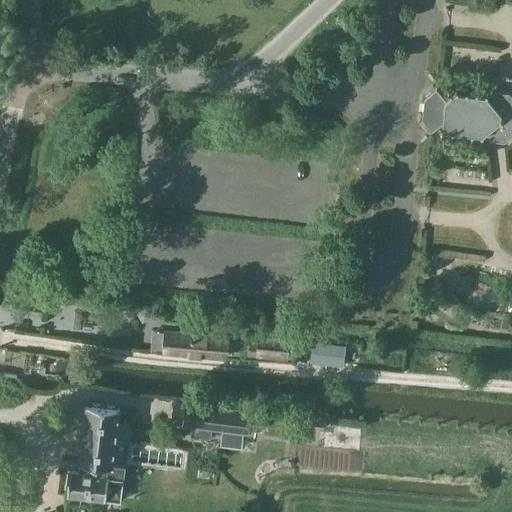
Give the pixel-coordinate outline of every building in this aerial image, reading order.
[(511,134),(511,96),(510,93),(492,91),(487,95),(487,94),(485,93),(485,95),(477,95),(477,92),(475,92),(475,94),(467,94),(467,91),(465,91),(465,93),(457,92),(457,90),(456,90),(455,93),(446,100),(433,85),(420,96),(418,120),(429,133),(444,121),(452,130),(452,133),(453,133),(453,131),(461,132),(461,134),(463,134),(463,132),(471,133),(471,134),(473,135),(473,133),(481,134),(481,136),(483,136),(483,135),(486,139),(505,141),(511,134)] [(31,295),(14,293),(12,308),(29,310),(31,295)] [(162,329),(160,354),(226,361),(228,332),(162,329)] [(286,339),(258,336),(256,363),(285,365),(286,339)] [(345,345),(313,341),(311,361),(343,366),(345,345)] [(120,407),(87,402),(79,462),(81,462),(80,473),(70,471),(67,495),(106,500),(121,501),(124,479),(109,477),(109,476),(107,476),(108,465),(112,466),(120,407)] [(257,411),(186,402),(183,425),(254,434),(257,411)]
